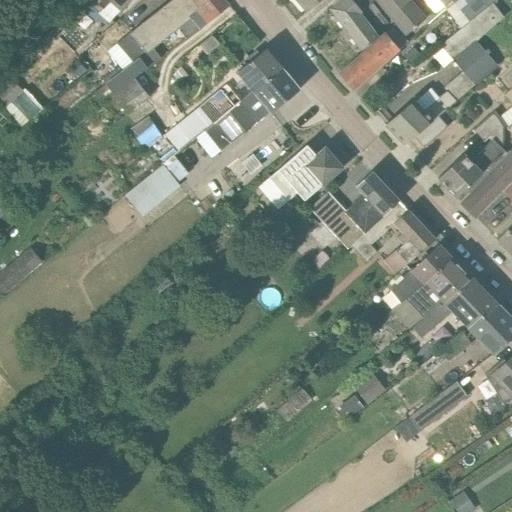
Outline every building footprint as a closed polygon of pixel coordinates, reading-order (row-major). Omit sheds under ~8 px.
[(110,2),(120,12),(130,0),(75,0),(65,11),(75,21),(84,13),(97,22),(103,15),(100,12),(110,2)] [(177,45),(213,18),(229,6),(224,0),(171,0),(130,33),(122,41),(137,59),(169,36),(177,45)] [(296,0),(306,12),(320,0),(296,0)] [(361,12),(359,9),(351,0),(342,0),(331,10),(362,51),(377,38),(359,13),(361,12)] [(424,21),(421,17),(406,0),(378,0),(406,35),(424,21)] [(460,29),(488,7),(481,0),(451,0),(444,7),(460,29)] [(404,145),(414,137),(438,117),(451,106),(474,85),(475,87),(498,67),(477,41),(504,17),(494,5),(493,3),(488,7),(460,29),(440,45),(462,72),(444,88),(447,92),(425,111),(414,100),(385,125),(404,145)] [(338,75),(352,91),(399,50),(385,34),(338,75)] [(204,131),(205,132),(229,112),(282,69),(265,49),(237,73),(238,75),(165,134),(177,151),(204,131)] [(98,91),(106,102),(145,72),(147,69),(139,58),(98,91)] [(269,112),(271,114),(300,89),(282,69),(229,112),(205,132),(221,151),(269,112)] [(145,72),(106,102),(114,112),(121,108),(125,115),(149,97),(147,94),(156,87),(145,72)] [(6,108),(22,127),(44,109),(25,89),(6,108)] [(438,179),(456,198),(482,173),(502,150),(503,127),(493,113),(473,131),(484,142),(489,137),(492,140),(472,162),(464,154),(438,179)] [(144,150),(157,142),(163,137),(149,117),(131,129),(144,150)] [(438,117),(414,137),(423,147),(447,127),(438,117)] [(44,154),(48,159),(62,148),(71,140),(66,135),(57,142),(44,154)] [(316,179),(322,186),(342,168),(325,148),(316,156),(307,146),(268,179),(288,203),(316,179)] [(511,151),(511,153),(462,204),(474,216),(511,176),(511,151)] [(179,187),(162,165),(125,195),(142,217),(179,187)] [(351,246),(364,234),(399,202),(371,172),(356,186),(363,195),(346,211),(328,192),(314,204),(350,247),(351,246)] [(232,189),(225,195),(228,200),(236,194),(232,189)] [(402,244),(383,261),(396,276),(435,240),(399,202),(364,234),(351,246),(366,262),(377,252),(370,245),(393,224),(401,233),(396,238),(402,244)] [(251,234),(260,226),(251,216),(242,225),(251,234)] [(511,224),(497,240),(511,255),(511,224)] [(391,291),(400,303),(401,304),(406,299),(424,284),(451,257),(439,245),(425,259),(391,291)] [(257,253),(251,258),(255,263),(261,258),(257,253)] [(406,299),(422,316),(439,303),(440,305),(470,277),(451,257),(424,284),(406,299)] [(485,317),(497,305),(470,277),(440,305),(439,303),(422,316),(424,318),(412,328),(421,338),(451,312),(466,327),(480,313),(485,317)] [(466,327),(494,356),(511,337),(511,319),(497,305),(485,317),(480,313),(466,327)] [(449,361),(470,343),(461,332),(440,350),(449,361)] [(504,405),(511,400),(511,356),(507,362),(504,359),(485,375),(504,405)] [(372,373),(354,387),(368,405),(385,390),(372,373)] [(457,381),(410,417),(420,431),(467,396),(457,381)] [(302,388),(265,421),(275,432),(312,400),(302,388)] [(332,405),(341,419),(360,406),(351,392),(332,405)] [(404,438),(417,429),(406,415),(394,424),(404,438)] [(193,478),(183,465),(176,471),(186,484),(193,478)] [(445,497),(453,509),(464,502),(456,490),(445,497)]
